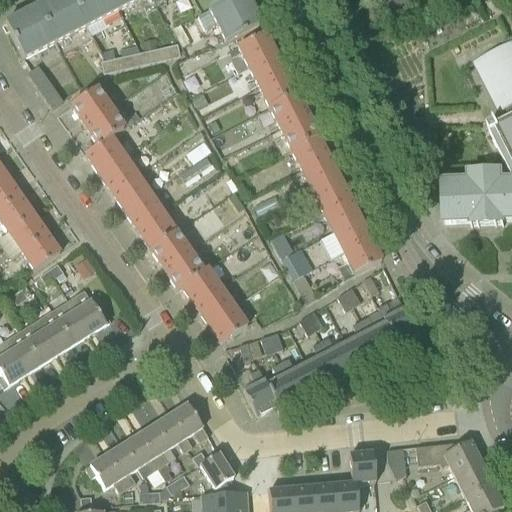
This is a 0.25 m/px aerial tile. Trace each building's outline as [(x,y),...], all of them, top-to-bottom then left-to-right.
[(55,47),(87,31),(70,0),(58,0),(36,12),(55,47)] [(70,0),(87,31),(118,15),(110,0),(70,0)] [(110,0),(118,15),(146,0),(110,0)] [(260,30),(244,0),(234,0),(231,2),(205,15),(223,49),(260,30)] [(408,21),(396,0),(392,0),(385,4),(397,27),(408,21)] [(396,0),(408,21),(416,17),(407,0),(396,0)] [(22,64),(55,47),(36,12),(3,29),(22,64)] [(245,73),(246,74),(275,59),(263,37),(235,52),(239,60),(231,64),(237,77),(245,73)] [(511,41),(508,43),(511,48),(481,64),(511,124),(511,41)] [(169,51),(172,63),(179,61),(176,49),(169,51)] [(161,52),(164,65),(172,63),(169,51),(161,52)] [(153,54),(156,66),(164,65),(161,52),(153,54)] [(146,56),(149,68),(156,66),(153,54),(146,56)] [(138,58),(141,70),(149,68),(146,56),(138,58)] [(131,59),(133,72),(141,70),(138,58),(131,59)] [(123,61),(126,73),(133,72),(131,59),(123,61)] [(249,97),(250,98),(257,95),(285,80),(275,59),(246,74),(254,90),(249,92),(250,96),(249,97)] [(115,63),(118,75),(126,73),(123,61),(115,63)] [(108,65),(111,77),(118,75),(115,63),(108,65)] [(100,66),(103,79),(111,77),(108,65),(100,66)] [(33,85),(42,78),(37,72),(28,77),(33,85)] [(42,78),(33,85),(37,92),(47,85),(42,78)] [(285,80),(257,95),(267,115),(296,101),(285,80)] [(47,85),(37,92),(42,99),(52,92),(47,85)] [(52,92),(42,99),(47,106),(57,99),(52,92)] [(83,131),(110,112),(96,93),(70,111),(83,131)] [(57,99),(47,106),(52,113),(62,107),(57,99)] [(278,137),(307,122),(296,101),(267,115),(278,137)] [(97,150),(111,142),(124,133),(120,127),(110,112),(83,131),(97,150)] [(248,122),(213,137),(219,150),(254,136),(248,122)] [(281,159),(281,161),(288,157),(318,143),(307,122),(278,137),(281,143),(276,146),(282,159),(281,159)] [(511,223),(511,125),(499,132),(494,123),(493,123),(494,125),(487,128),(491,136),(489,136),(511,181),(511,184),(502,185),(501,174),(469,175),(469,184),(442,186),(444,227),(471,226),(471,230),(504,229),(503,224),(511,223)] [(84,159),(97,179),(123,160),(116,150),(111,142),(97,150),(84,159)] [(318,143),(288,157),(299,178),(328,163),(318,143)] [(97,179),(110,197),(136,179),(134,175),(132,172),(123,160),(97,179)] [(309,197),(338,184),(328,163),(299,178),(309,197)] [(123,216),(150,198),(140,184),(136,179),(110,197),(123,216)] [(0,213),(20,200),(6,180),(0,184),(0,213)] [(312,221),(320,218),(348,203),(338,184),(309,197),(300,202),(307,215),(313,212),(315,216),(311,218),(312,221)] [(136,235),(163,218),(160,214),(158,210),(150,198),(123,216),(136,235)] [(0,213),(0,230),(5,238),(33,219),(20,200),(0,213)] [(331,239),(359,225),(348,203),(320,218),(331,239)] [(149,254),(175,236),(166,221),(163,218),(136,235),(149,254)] [(5,238),(19,258),(46,238),(33,219),(5,238)] [(331,239),(341,259),(369,245),(359,225),(331,239)] [(163,274),(189,256),(175,236),(149,254),(163,274)] [(281,236),(269,243),(279,262),(291,254),(281,236)] [(31,275),(32,277),(60,258),(46,238),(19,258),(21,261),(23,264),(31,275)] [(352,279),(365,273),(380,265),(369,245),(341,259),(345,266),(337,270),(344,283),(351,279),(352,279)] [(292,285),(303,279),(312,273),(299,253),(293,258),(281,264),(292,285)] [(181,291),(203,276),(189,256),(163,274),(176,294),(181,291)] [(54,283),(62,277),(56,269),(48,275),(54,283)] [(194,311),(221,292),(208,273),(203,276),(181,291),(194,311)] [(45,289),(54,283),(48,275),(39,281),(45,289)] [(305,308),(317,302),(303,279),(292,285),(305,308)] [(370,301),(378,296),(369,281),(361,286),(370,301)] [(22,306),(30,300),(24,291),(16,297),(22,306)] [(194,311),(207,329),(233,310),(221,292),(194,311)] [(352,312),(360,307),(351,293),(343,297),(352,312)] [(68,306),(89,339),(109,327),(103,318),(99,320),(84,296),(68,306)] [(13,312),(22,306),(16,297),(7,303),(13,312)] [(345,317),(352,312),(343,297),(336,302),(345,317)] [(73,350),(89,339),(68,306),(52,316),(73,350)] [(384,325),(397,348),(417,338),(403,311),(391,318),(385,308),(376,312),(384,325)] [(207,329),(220,348),(247,330),(233,310),(207,329)] [(56,360),(73,350),(52,316),(35,326),(56,360)] [(314,336),(322,331),(313,317),(305,321),(314,336)] [(307,341),(314,336),(305,321),(297,326),(307,341)] [(399,352),(397,348),(384,325),(373,331),(367,321),(359,325),(378,362),(399,352)] [(358,373),(378,362),(359,325),(350,330),(356,340),(344,346),(358,373)] [(40,370),(56,360),(35,326),(19,336),(40,370)] [(24,380),(40,370),(19,336),(2,347),(24,380)] [(273,357),(282,354),(276,338),(268,340),(273,357)] [(265,360),(273,357),(268,340),(259,343),(265,360)] [(339,383),(358,373),(344,346),(332,352),(327,343),(320,346),(339,383)] [(318,393),(339,383),(320,346),(313,350),(317,359),(304,367),(318,393)] [(0,388),(3,393),(24,380),(2,347),(0,348),(0,378),(2,381),(0,382),(0,388)] [(243,366),(252,364),(247,347),(238,350),(243,366)] [(298,404),(318,393),(304,367),(293,373),(288,363),(279,367),(298,404)] [(277,414),(298,404),(279,367),(270,372),(275,381),(265,387),(276,411),(277,414)] [(256,421),(276,411),(265,387),(258,374),(249,378),(254,388),(242,395),(256,421)] [(198,448),(207,442),(186,409),(170,419),(186,444),(193,440),(198,448)] [(191,452),(186,444),(170,419),(154,429),(170,455),(178,451),(182,458),(191,452)] [(161,460),(170,455),(154,429),(136,441),(157,474),(167,468),(161,460)] [(150,478),(157,474),(136,441),(121,450),(138,476),(146,471),(150,478)] [(451,448),(414,453),(416,471),(445,468),(452,482),(479,468),(468,447),(454,454),(451,448)] [(129,480),(138,476),(121,450),(105,460),(126,493),(134,488),(129,480)] [(402,454),(386,455),(387,466),(396,485),(405,480),(402,454)] [(198,471),(206,466),(200,456),(191,463),(197,472),(198,471)] [(360,458),(348,459),(350,482),(351,488),(351,489),(355,489),(374,487),(372,457),(361,458),(361,457),(360,457),(360,458)] [(222,498),(235,497),(227,485),(232,482),(217,459),(206,466),(198,471),(213,495),(219,491),(222,498)] [(118,498),(126,493),(105,460),(85,473),(91,483),(94,481),(104,496),(113,490),(118,498)] [(479,468),(452,482),(464,505),(491,491),(479,468)] [(165,491),(171,500),(188,489),(183,480),(165,491)] [(343,488),(333,489),(335,511),(356,511),(355,489),(351,489),(351,488),(344,488),(343,488)] [(322,490),(312,491),(313,511),(335,511),(333,489),(323,490),(323,489),(322,489),(322,490)] [(300,492),(290,493),(291,511),(313,511),(312,491),(301,492),(301,491),(300,491),(300,492)] [(501,511),(491,491),(464,505),(467,511),(501,511)] [(279,494),(267,495),(268,511),(291,511),(290,493),(280,494),(280,493),(279,493),(279,494)] [(149,508),(159,507),(158,496),(148,497),(149,508)] [(138,509),(149,508),(148,497),(137,498),(138,509)] [(245,511),(245,497),(235,497),(222,498),(211,499),(200,500),(201,511),(245,511)] [(80,511),(90,511),(90,501),(79,502),(80,511)]
